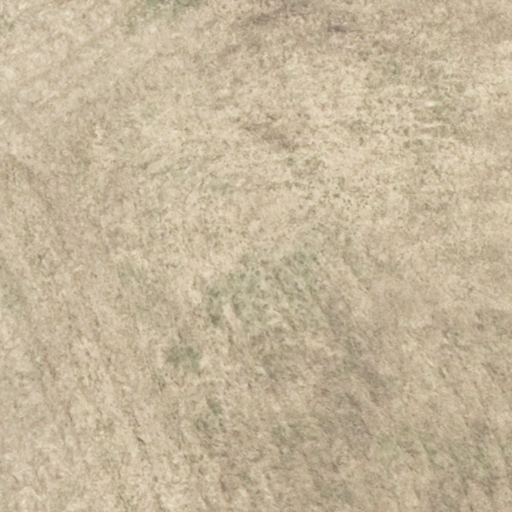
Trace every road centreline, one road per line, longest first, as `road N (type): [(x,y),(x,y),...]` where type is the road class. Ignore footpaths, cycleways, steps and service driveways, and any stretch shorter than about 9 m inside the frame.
road 1 (residential): [(112,141),(511,8)]
road 2 (residential): [(112,141),(248,511)]
